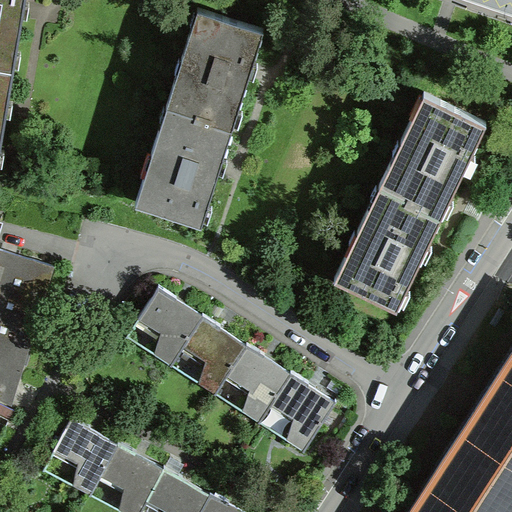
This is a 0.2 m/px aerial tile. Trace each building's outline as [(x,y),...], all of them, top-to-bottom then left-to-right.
[(0,0),(0,64),(14,67),(17,47),(25,0),(0,0)] [(167,102),(175,105),(210,116),(209,118),(232,125),(238,106),(263,27),(198,6),(197,8),(205,11),(197,34),(190,31),(182,56),(189,59),(182,81),(174,79),(167,102)] [(0,64),(0,148),(1,144),(14,67),(0,64)] [(387,185),(420,201),(420,203),(441,214),(450,195),(486,121),(424,91),(423,93),(430,96),(419,118),(412,115),(401,138),(408,142),(398,163),(390,160),(380,182),(387,185)] [(175,105),(167,128),(159,126),(151,151),(159,153),(152,176),(144,173),(136,200),(201,221),(208,201),(232,125),(209,118),(210,116),(175,105)] [(335,274),(397,305),(403,292),(441,214),(420,203),(420,201),(387,185),(376,208),(369,204),(357,228),(365,232),(354,253),(347,250),(335,274)] [(0,392),(7,378),(18,382),(25,361),(54,264),(0,247),(0,392)] [(178,304),(173,300),(177,295),(159,283),(138,314),(162,329),(155,351),(171,362),(183,343),(200,317),(178,304)] [(227,372),(244,346),(223,333),(217,329),(221,323),(204,312),(200,317),(183,343),(206,358),(199,379),(215,390),(227,372)] [(265,352),(248,341),(244,346),(227,372),(250,386),(243,408),(259,418),(260,418),(272,400),(288,374),(267,361),(261,357),(265,352)] [(511,511),(511,351),(433,476),(409,511),(511,511)] [(309,380),(292,369),(288,374),(272,400),(294,415),(287,436),(303,447),(304,448),(337,398),(335,397),(332,403),(310,388),(305,386),(309,380)] [(101,472),(115,445),(93,433),(87,430),(90,424),(72,414),(54,447),(78,460),(73,482),(91,491),(101,472)] [(101,472),(125,485),(119,507),(129,511),(138,511),(147,497),(162,470),(139,458),(133,455),(137,449),(119,439),(115,445),(101,472)] [(170,511),(198,511),(208,495),(185,483),(180,480),(183,474),(165,464),(162,470),(147,497),(171,509),(170,511)] [(229,499),(211,489),(208,495),(198,511),(239,511),(231,508),(226,505),(229,499)]
